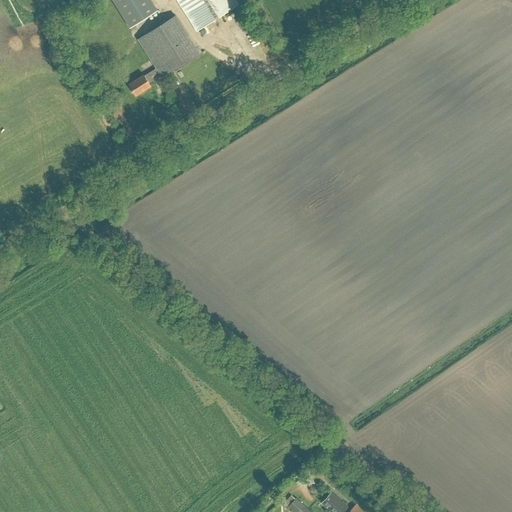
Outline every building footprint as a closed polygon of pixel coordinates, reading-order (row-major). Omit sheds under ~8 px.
[(157,10),(151,0),(121,0),(136,23),(157,10)] [(177,0),(198,30),(239,4),(237,0),(177,0)] [(129,84),(136,94),(151,85),(149,82),(161,75),(162,77),(199,53),(175,15),(138,39),(157,68),(145,75),(144,74),(129,84)] [(94,66),(89,60),(82,65),(87,71),(94,66)] [(367,511),(357,502),(351,509),(331,492),(321,503),(331,511),(367,511)] [(289,506),(295,511),(312,511),(300,501),(296,498),(289,506)]
